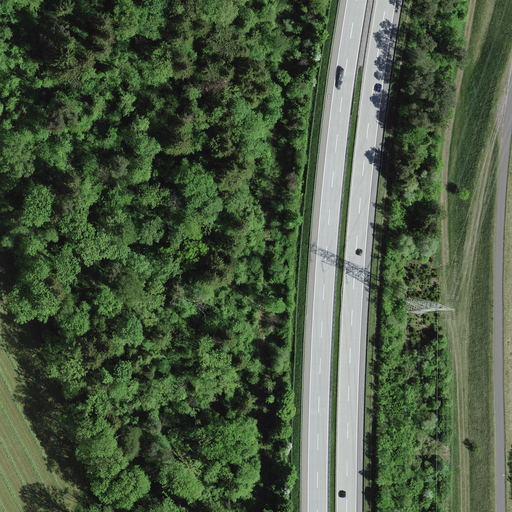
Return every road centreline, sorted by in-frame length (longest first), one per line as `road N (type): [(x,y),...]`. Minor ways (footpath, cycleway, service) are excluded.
road 1 (motorway): [(357,0),(328,219),(317,511)]
road 2 (motorway): [(347,511),(358,219),(386,0)]
road 3 (track): [(511,97),(501,199),(501,511)]
